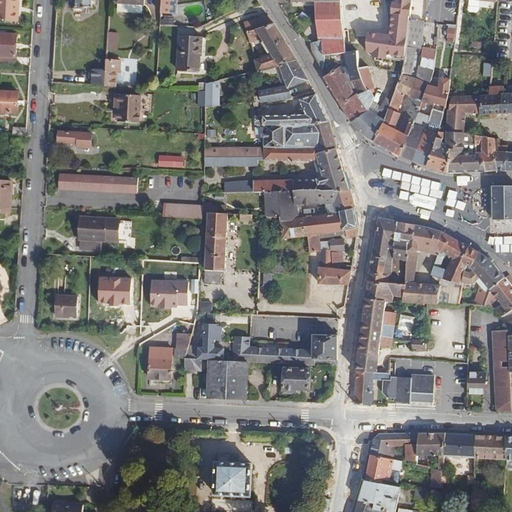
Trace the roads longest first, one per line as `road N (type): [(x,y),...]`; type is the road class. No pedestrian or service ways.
road 1 (residential): [(45,0),(26,318),(42,370)]
road 2 (tertiary): [(103,413),(341,419)]
road 3 (tertiary): [(369,207),(341,419)]
road 4 (tertiary): [(267,0),(364,160)]
road 5 (tertiary): [(341,419),(511,425)]
road 6 (tertiary): [(511,181),(453,186),(364,160)]
road 7 (tertiary): [(369,207),(511,250)]
